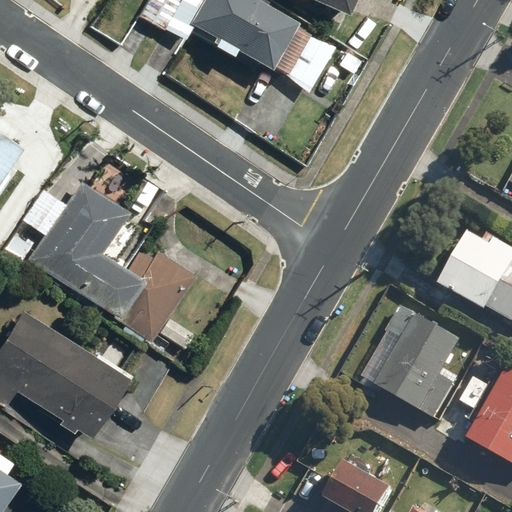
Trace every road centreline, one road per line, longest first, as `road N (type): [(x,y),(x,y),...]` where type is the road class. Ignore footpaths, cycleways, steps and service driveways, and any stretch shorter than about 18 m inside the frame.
road 1 (residential): [(0,23),(333,249)]
road 2 (tertiary): [(182,511),(333,249)]
road 3 (tertiary): [(333,249),(475,0)]
